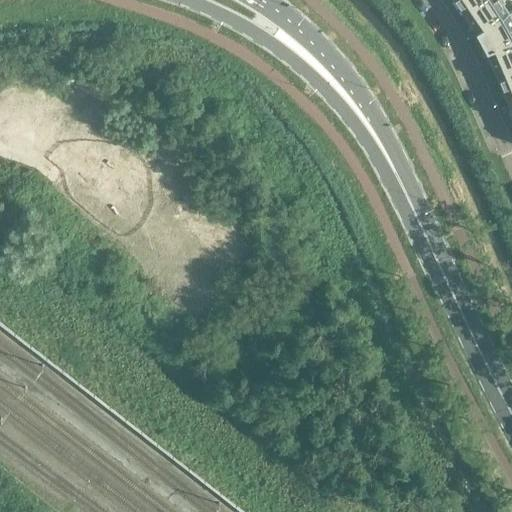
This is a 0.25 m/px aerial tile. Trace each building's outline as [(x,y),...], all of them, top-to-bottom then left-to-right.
[(455,0),(464,13),(482,0),(455,0)] [(511,0),(482,0),(464,13),(476,30),(509,13),(511,17),(511,0)] [(509,13),(476,30),(485,48),(486,50),(511,38),(511,17),(509,13)] [(511,38),(486,50),(486,51),(494,68),(511,59),(511,38)] [(511,59),(494,68),(502,87),(511,83),(511,59)] [(511,83),(502,87),(511,107),(511,106),(511,83)]
